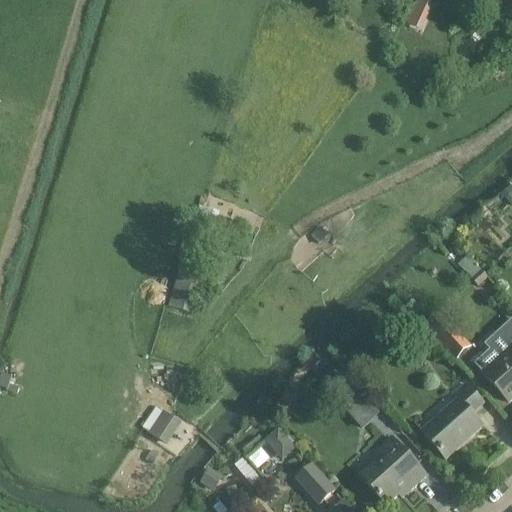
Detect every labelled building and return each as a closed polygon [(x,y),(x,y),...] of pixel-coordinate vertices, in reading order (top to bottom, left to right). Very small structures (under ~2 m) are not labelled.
[(410,15),(423,21),(430,5),(417,0),(410,15)] [(511,209),(511,189),(510,188),(501,197),(511,209)] [(168,309),(180,313),(190,316),(197,290),(206,293),(207,291),(217,294),(221,282),(210,279),(211,276),(203,274),(221,215),(199,208),(168,309)] [(319,228),(310,238),(319,246),(328,236),(319,228)] [(220,241),(218,248),(231,254),(235,239),(225,236),(224,242),(220,241)] [(462,272),(477,290),(487,281),(471,263),(462,272)] [(160,287),(157,298),(164,301),(168,289),(160,287)] [(440,315),(425,329),(428,333),(457,364),(473,349),(444,318),(440,315)] [(511,321),(484,347),(490,352),(474,366),(484,376),(509,404),(511,401),(511,321)] [(1,375),(0,378),(0,388),(8,391),(12,378),(1,375)] [(422,435),(432,446),(445,461),(483,428),(472,416),(483,405),(465,385),(453,396),(459,402),(422,435)] [(287,393),(279,404),(288,410),(296,399),(287,393)] [(370,399),(361,407),(378,427),(387,419),(370,399)] [(278,429),(264,442),(283,462),(297,448),(278,429)] [(426,478),(413,463),(391,439),(376,453),(381,458),(359,477),(387,508),(408,488),(411,492),(426,478)] [(335,494),(311,467),(295,482),(318,509),(335,494)] [(201,485),(214,495),(224,481),(209,471),(201,485)]
